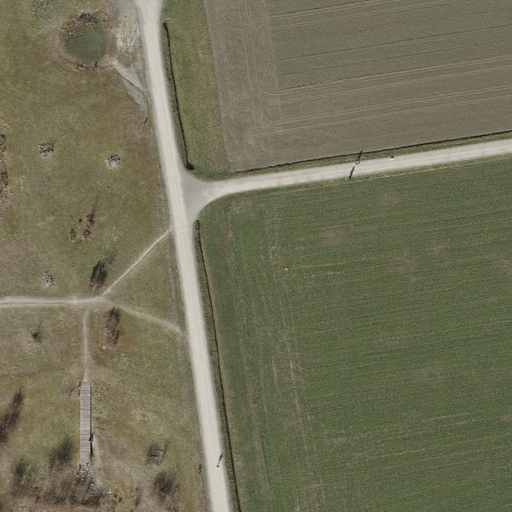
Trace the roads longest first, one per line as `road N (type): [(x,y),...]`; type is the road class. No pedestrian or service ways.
road 1 (track): [(214,435),(87,368),(85,301),(34,193),(31,158),(43,121),(162,59)]
road 2 (track): [(153,0),(224,511)]
road 3 (track): [(182,191),(511,147)]
road 4 (track): [(0,302),(128,305),(203,350)]
